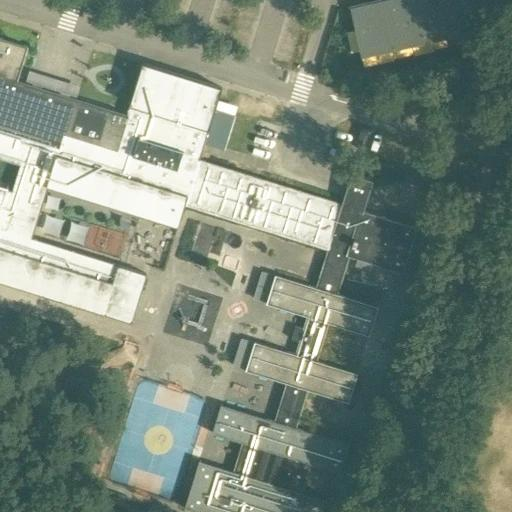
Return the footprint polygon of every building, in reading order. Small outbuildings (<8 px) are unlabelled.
[(376,0),(350,6),(362,55),(481,28),(477,11),(493,7),(490,0),(376,0)] [(143,62),(128,113),(17,78),(27,45),(0,36),(0,280),(131,321),(146,273),(126,266),(33,238),(49,185),(178,226),(185,204),(329,249),(317,287),(277,275),(269,301),(268,302),(308,314),(304,328),(296,326),(292,338),(300,340),(296,353),(256,341),(255,341),(247,367),(247,368),(287,381),(275,420),(222,403),(213,431),(244,441),(235,470),(248,474),(245,485),(203,472),(194,506),(211,511),(297,511),(292,510),(295,501),(284,498),(287,486),(301,491),(310,462),(340,471),(348,443),(296,426),(308,387),(349,400),(357,372),(317,360),(329,321),(369,333),(378,306),(338,293),(349,254),(403,271),(417,226),(336,200),(200,157),(205,141),(215,108),(222,87),(143,62)] [(215,108),(205,141),(224,147),(234,114),(215,108)] [(256,297),(269,301),(277,275),(264,271),(256,297)] [(255,341),(243,337),(235,363),(247,367),(255,341)]
